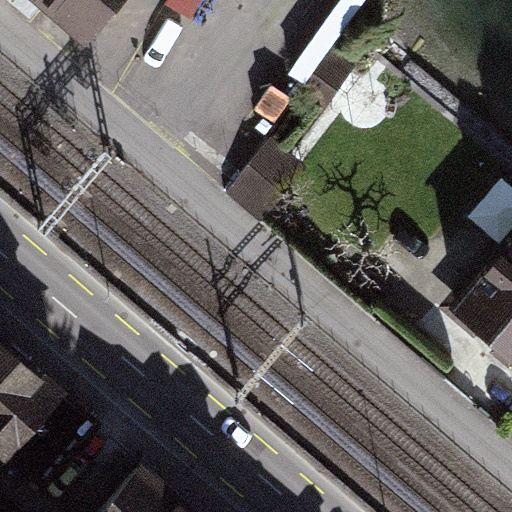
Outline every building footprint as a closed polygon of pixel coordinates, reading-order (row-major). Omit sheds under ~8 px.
[(26,0),(83,49),(126,0),(26,0)] [(302,169),(261,135),(221,182),(262,216),(302,169)] [(511,245),(453,314),(511,365),(511,245)] [(64,384),(70,377),(0,316),(0,447),(45,487),(104,419),(64,384)] [(212,511),(137,447),(83,511),(212,511)]
